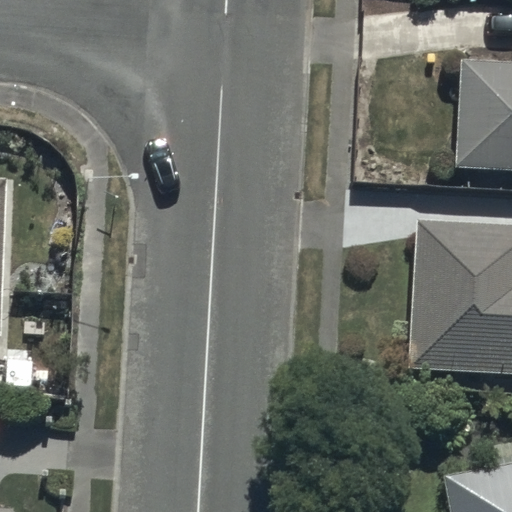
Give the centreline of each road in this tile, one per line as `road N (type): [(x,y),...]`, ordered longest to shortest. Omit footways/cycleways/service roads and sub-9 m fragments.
road 1 (tertiary): [(225,28),(198,511)]
road 2 (residential): [(225,28),(0,16)]
